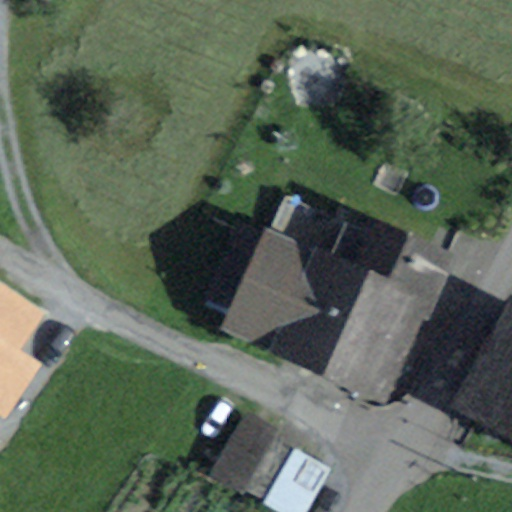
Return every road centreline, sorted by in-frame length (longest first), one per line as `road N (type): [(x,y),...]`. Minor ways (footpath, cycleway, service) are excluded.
road 1 (residential): [(0,251),(74,295),(408,444)]
road 2 (residential): [(408,444),(511,262)]
